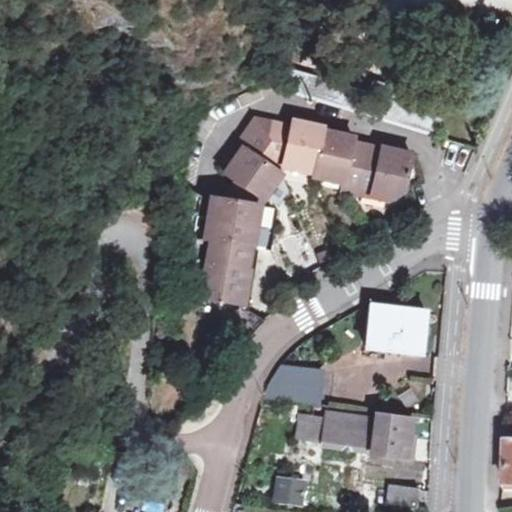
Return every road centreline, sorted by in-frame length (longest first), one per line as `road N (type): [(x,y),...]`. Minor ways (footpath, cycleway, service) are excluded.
road 1 (unclassified): [(0,423),(66,342),(110,252),(124,240),(142,246),(148,262),(136,380),(140,420),(165,442),(223,444)]
road 2 (unclassified): [(493,241),(455,233),(433,240),(288,324),(261,353),(223,444)]
road 3 (tertiary): [(493,241),(470,511)]
